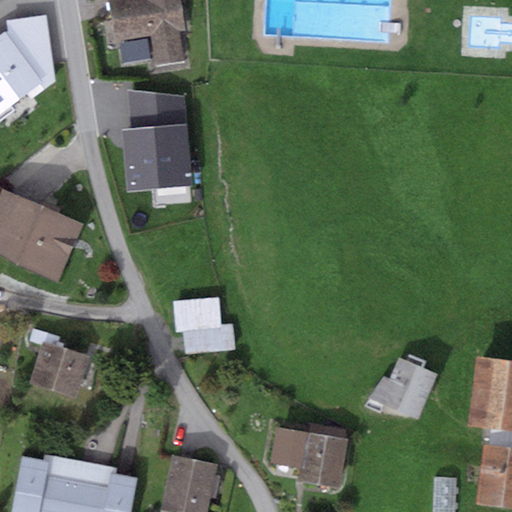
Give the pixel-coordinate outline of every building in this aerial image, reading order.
[(110,0),(115,38),(150,34),(153,62),(177,59),(174,32),(182,30),(178,0),(110,0)] [(41,83),(26,94),(33,102),(56,82),(46,15),(6,21),(7,32),(4,32),(41,83)] [(4,32),(3,30),(0,32),(0,122),(15,111),(10,105),(26,94),(41,83),(4,32)] [(126,89),(130,129),(187,124),(185,97),(126,89)] [(193,186),(187,124),(130,129),(121,130),(127,192),(193,186)] [(81,224),(3,189),(0,195),(0,252),(57,278),(81,224)] [(218,298),(172,303),(176,333),(183,333),(186,355),(235,350),(232,325),(221,326),(218,298)] [(33,329),(29,341),(41,345),(29,382),(75,397),(89,357),(56,346),(58,338),(33,329)] [(511,361),(477,357),(469,425),(511,430),(511,361)] [(390,380),(382,376),(364,407),(379,413),(382,405),(417,421),(437,374),(399,360),(390,380)] [(347,441),(275,429),(270,463),(300,468),(298,480),(340,487),(347,441)] [(511,447),(483,444),(477,502),(511,506),(511,447)] [(45,461),(19,457),(9,511),(99,511),(107,473),(108,467),(46,455),(45,461)] [(223,466),(171,455),(159,510),(166,511),(205,511),(209,497),(216,498),(223,466)] [(128,511),(134,478),(107,473),(99,511),(128,511)] [(453,511),(455,478),(433,477),(432,511),(453,511)]
